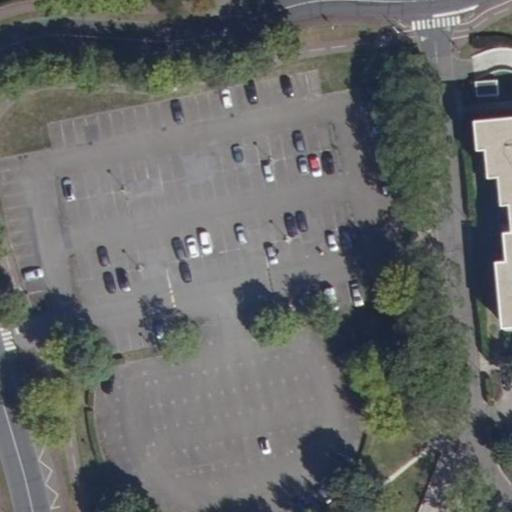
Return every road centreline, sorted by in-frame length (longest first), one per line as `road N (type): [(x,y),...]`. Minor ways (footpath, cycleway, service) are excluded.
road 1 (residential): [(511,508),(474,446),(436,1)]
road 2 (residential): [(436,1),(318,0),(165,41),(45,36),(0,48)]
road 3 (residential): [(0,394),(32,511)]
